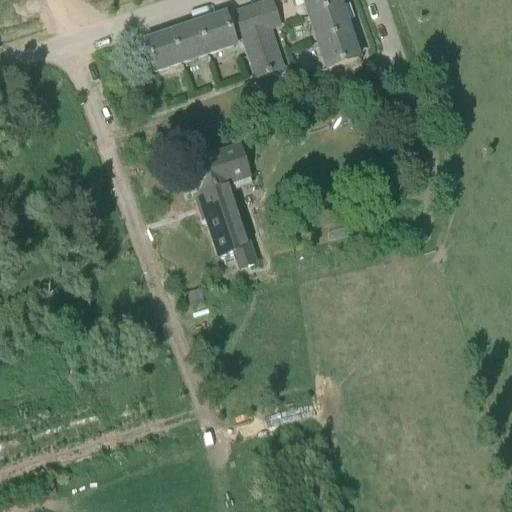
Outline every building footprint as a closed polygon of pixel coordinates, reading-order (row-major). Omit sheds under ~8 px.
[(337,0),(303,0),(308,14),(310,19),(340,9),(337,0)] [(234,17),(225,20),(234,47),(243,45),(255,81),(282,72),(269,36),(280,32),(271,4),(270,5),(234,17)] [(340,9),(310,19),(318,45),(349,35),(340,9)] [(224,18),(198,27),(208,58),(235,49),(234,47),(225,20),(224,18)] [(198,27),(171,36),(182,67),(208,58),(198,27)] [(349,35),(318,45),(327,72),(358,61),(349,35)] [(171,36),(145,45),(155,76),(182,67),(171,36)] [(244,152),(186,171),(194,196),(192,196),(194,201),(203,198),(211,221),(207,222),(221,262),(234,258),(240,274),(259,268),(230,183),(252,176),(244,152)] [(200,292),(186,296),(190,309),(204,306),(200,292)] [(346,511),(323,438),(250,459),(265,511),(346,511)]
